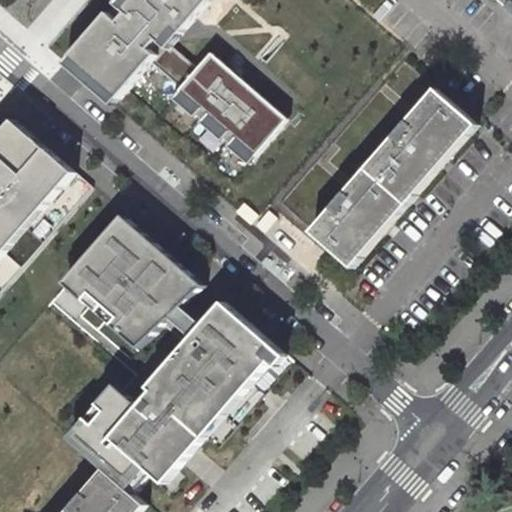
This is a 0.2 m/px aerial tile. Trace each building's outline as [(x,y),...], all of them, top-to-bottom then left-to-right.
[(124,0),(69,63),(115,103),(169,42),(175,47),(216,0),(124,0)] [(187,87),(176,99),(252,164),(291,119),(215,54),(201,71),(169,44),(155,60),(187,87)] [(355,265),(479,123),(438,88),(314,230),(355,265)] [(95,189),(15,122),(0,139),(0,293),(4,296),(95,189)] [(277,345),(128,216),(47,309),(126,378),(73,439),(109,470),(138,495),(156,473),(169,484),(210,437),(202,431),(234,394),(242,401),(276,362),(268,355),(277,345)] [(268,355),(276,362),(285,352),(277,345),(268,355)] [(202,431),(210,437),(242,401),(234,394),(202,431)] [(72,511),(145,511),(150,506),(138,495),(109,470),(72,511)]
